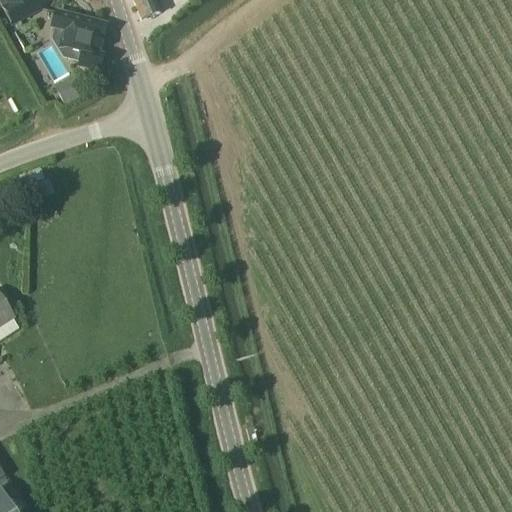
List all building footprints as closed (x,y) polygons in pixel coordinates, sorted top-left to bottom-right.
[(42,11),(35,0),(0,0),(0,1),(4,8),(14,26),(42,11)] [(154,0),(133,0),(142,23),(161,16),(154,0)] [(102,43),(103,43),(106,27),(72,18),(71,19),(64,17),(60,31),(68,33),(89,38),(85,52),(82,51),(77,69),(99,74),(103,57),(99,56),(102,43)] [(0,328),(15,319),(0,296),(0,328)] [(0,511),(14,511),(1,492),(0,492),(0,490),(9,485),(0,471),(0,511)]
